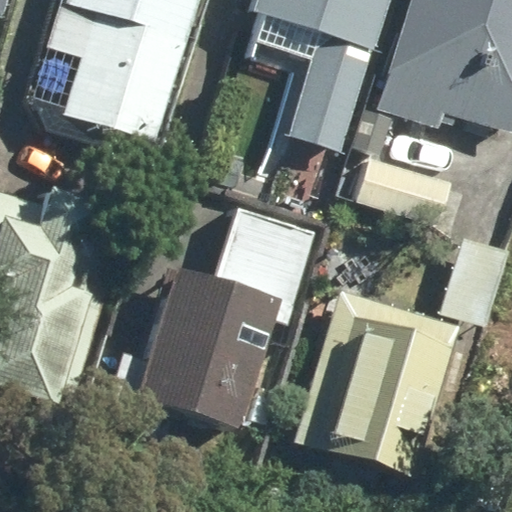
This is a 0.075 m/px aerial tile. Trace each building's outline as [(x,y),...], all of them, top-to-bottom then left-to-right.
[(0,0),(0,11),(4,13),(8,0),(0,0)] [(60,0),(32,93),(65,103),(62,110),(152,138),(194,0),(60,0)] [(249,0),(247,9),(261,12),(248,59),(292,70),(277,126),(253,182),(273,187),(290,135),(345,151),(390,0),(249,0)] [(511,0),(413,0),(383,102),(434,117),(437,107),(511,128),(511,0)] [(449,183),(362,157),(350,194),(438,220),(449,183)] [(48,205),(0,190),(0,379),(56,396),(57,389),(70,393),(120,227),(102,222),(109,197),(56,180),(48,205)] [(313,231),(231,204),(210,272),(178,262),(148,358),(124,350),(109,397),(136,405),(130,428),(165,439),(173,414),(231,433),(266,317),(284,322),(313,231)] [(484,322),(506,249),(465,236),(442,310),(484,322)] [(379,245),(371,280),(405,288),(413,252),(379,245)] [(456,323),(342,289),(295,448),(408,482),(456,323)]
